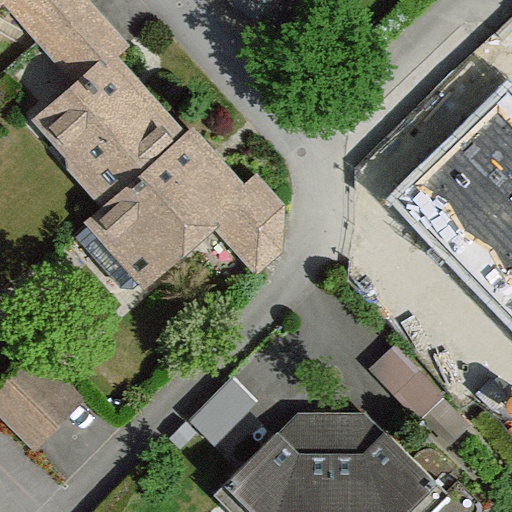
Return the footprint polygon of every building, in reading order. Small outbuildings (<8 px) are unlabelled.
[(85,0),(8,0),(45,39),(87,2),(85,0)] [(229,0),(255,26),(282,0),(229,0)] [(128,47),(87,2),(45,39),(84,85),(108,66),(128,47)] [(178,145),(159,124),(166,117),(153,104),(140,103),(108,66),(84,85),(47,116),(118,198),(178,145)] [(511,68),(475,99),(511,143),(511,142),(511,68)] [(187,138),(178,145),(118,198),(101,216),(122,238),(146,239),(167,263),(216,218),(238,197),(187,138)] [(257,179),(238,197),(216,218),(261,268),(281,250),(283,206),(257,179)] [(122,238),(101,216),(77,237),(129,294),(167,263),(146,239),(122,238)] [(293,364),(267,338),(219,391),(244,415),(293,364)] [(444,392),(394,340),(369,365),(419,417),(444,392)] [(43,352),(15,381),(56,421),(85,393),(43,352)] [(56,421),(15,381),(0,396),(0,406),(36,442),(56,421)] [(300,421),(282,439),(301,458),(333,458),(367,458),(385,440),(368,422),(300,421)] [(333,511),(333,458),(301,458),(282,439),(277,433),(216,494),(233,511),(333,511)] [(367,458),(333,458),(333,511),(432,511),(451,493),(398,441),(391,434),(385,440),(367,458)]
